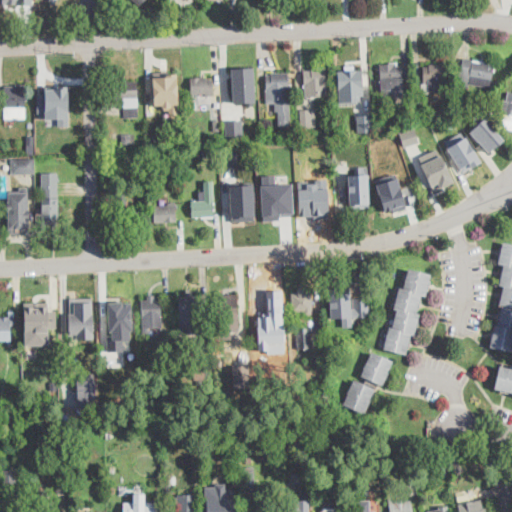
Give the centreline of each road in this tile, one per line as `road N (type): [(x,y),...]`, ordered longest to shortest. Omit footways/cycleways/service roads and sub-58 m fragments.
road 1 (residential): [(0,268),(362,247),(413,236),(511,194)]
road 2 (residential): [(0,48),(511,24)]
road 3 (residential): [(93,264),(89,0)]
